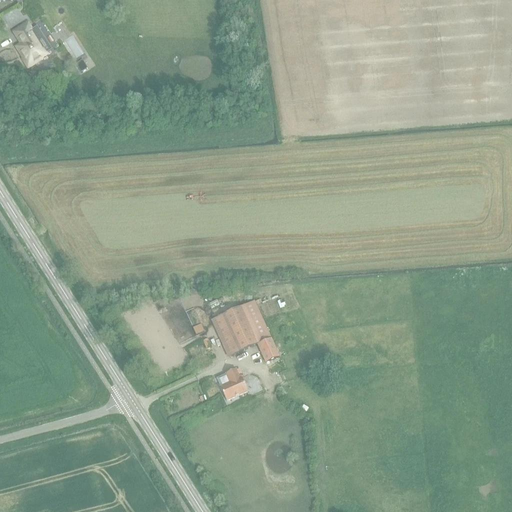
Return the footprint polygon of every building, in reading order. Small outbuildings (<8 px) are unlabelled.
[(43,58),(47,55),(29,25),(15,34),(22,45),(17,48),(25,59),(23,60),(29,70),(44,60),(43,58)] [(254,302),(241,308),(213,320),(230,357),(257,345),(265,362),(279,356),(254,302)] [(201,326),(194,329),(197,337),(205,334),(201,326)] [(208,340),(203,342),(207,350),(211,349),(208,340)] [(220,387),(227,402),(248,392),(242,378),(240,379),(236,370),(226,374),(226,375),(217,379),(221,387),(220,387)]
